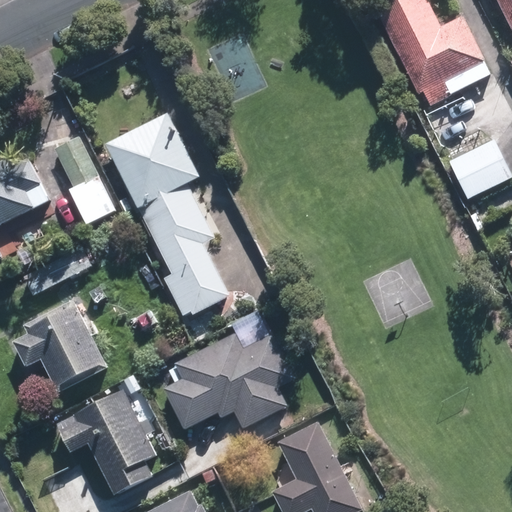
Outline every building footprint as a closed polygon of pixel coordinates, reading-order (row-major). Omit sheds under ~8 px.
[(466,16),(444,27),(430,0),(375,0),(421,94),(426,91),(432,105),(454,95),(447,81),(488,61),(466,16)] [(511,0),(500,0),(511,23),(511,0)] [(108,143),(174,272),(165,277),(186,318),(231,295),(204,242),(216,236),(189,184),(199,179),(166,114),(108,143)] [(120,207),(83,134),(58,147),(77,185),(73,186),(90,222),(120,207)] [(511,158),(501,136),(456,158),(475,196),(511,178),(511,158)] [(4,160),(0,161),(0,257),(2,257),(0,253),(0,221),(28,207),(21,194),(38,185),(25,158),(8,167),(4,160)] [(36,293),(90,266),(80,246),(27,274),(36,293)] [(112,365),(77,298),(29,322),(34,331),(17,339),(31,365),(47,357),(64,390),(112,365)] [(160,319),(153,307),(138,315),(145,327),(160,319)] [(183,379),(164,388),(186,429),(233,406),(243,426),(285,405),(276,387),(293,378),(271,334),(242,349),(235,334),(175,364),(183,379)] [(128,388),(60,421),(75,451),(94,441),(120,491),(157,473),(149,458),(161,454),(128,388)] [(314,511),(354,511),(365,507),(321,420),(279,441),(298,477),(274,489),(285,511),(303,511),(313,508),(314,511)] [(212,511),(208,502),(204,504),(196,487),(146,511),(212,511)]
